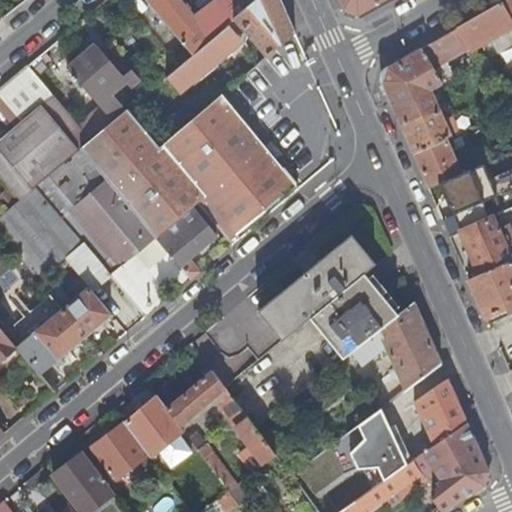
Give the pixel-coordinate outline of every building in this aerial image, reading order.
[(146,0),(193,53),(227,25),(236,18),(256,0),(221,0),(196,15),(183,0),(146,0)] [(281,0),(256,0),(236,18),(267,56),(275,49),(295,32),(288,16),(286,12),(281,0)] [(358,13),(381,0),(339,0),(343,8),(346,9),(355,12),(358,13)] [(511,0),(505,0),(500,3),(511,24),(511,0)] [(497,57),(511,48),(511,24),(500,3),(486,11),(456,27),(468,47),(471,53),(489,43),(497,57)] [(353,17),(355,12),(346,9),(345,14),(353,17)] [(227,25),(193,53),(167,75),(179,89),(239,38),(227,25)] [(104,104),(80,124),(93,138),(116,118),(110,111),(124,99),(112,86),(124,76),(131,86),(141,78),(122,56),(114,64),(97,43),(68,68),(95,100),(97,99),(104,104)] [(442,83),(422,48),(386,69),(381,83),(413,154),(450,138),(429,91),(442,83)] [(22,122),(0,140),(0,178),(19,200),(36,185),(39,183),(51,173),(83,146),(93,138),(80,124),(54,93),(29,64),(26,66),(6,83),(0,88),(0,95),(6,103),(22,122)] [(93,138),(83,146),(108,177),(156,236),(194,205),(198,202),(231,244),(240,237),(237,233),(283,194),(285,196),(298,186),(277,160),(274,162),(221,95),(161,146),(129,107),(125,111),(116,118),(93,138)] [(458,134),(450,138),(413,154),(419,169),(428,188),(456,176),(462,173),(452,151),(463,146),(458,134)] [(129,296),(145,316),(166,299),(171,295),(146,265),(136,253),(155,237),(156,236),(108,177),(76,203),(51,173),(39,183),(110,273),(112,276),(123,266),(140,286),(129,296)] [(456,176),(428,188),(433,200),(436,206),(464,194),(456,176)] [(0,215),(0,233),(40,281),(65,259),(85,242),(36,185),(19,200),(0,215)] [(166,249),(189,279),(199,271),(188,258),(217,234),(194,205),(156,236),(155,237),(166,249)] [(460,232),(479,274),(480,276),(510,264),(511,263),(505,248),(511,244),(511,232),(508,224),(497,229),(491,218),(460,232)] [(318,311),(366,273),(376,264),(352,235),(258,313),(282,341),(312,316),(318,311)] [(136,253),(146,265),(166,249),(155,237),(136,253)] [(89,287),(90,289),(110,273),(85,242),(65,259),(89,287)] [(479,274),(469,280),(488,324),(511,313),(511,268),(510,264),(480,276),(479,274)] [(115,279),(129,296),(140,286),(123,266),(112,276),(115,279)] [(344,357),(353,350),(397,315),(370,279),(366,273),(318,311),(312,316),(344,357)] [(62,309),(85,337),(112,315),(90,289),(89,287),(62,309)] [(18,347),(40,375),(85,337),(62,309),(50,294),(6,332),(18,347)] [(405,389),(442,362),(434,345),(430,335),(415,301),(397,315),(353,350),(364,363),(386,346),(405,389)] [(0,361),(18,347),(6,332),(0,325),(0,361)] [(266,463),(276,455),(255,426),(226,387),(213,370),(167,408),(166,408),(181,426),(216,396),(266,463)] [(434,444),(468,420),(458,397),(449,377),(414,401),(434,444)] [(184,430),(181,426),(166,408),(167,408),(158,394),(127,421),(126,421),(149,453),(163,472),(167,468),(156,453),(160,450),(163,455),(172,466),(192,451),(179,434),(183,431),(184,430)] [(383,480),(407,463),(383,406),(360,424),(365,435),(352,450),(359,468),(378,469),(383,480)] [(433,499),(442,511),(443,511),(473,493),(485,485),(490,471),(482,452),(468,420),(434,444),(421,453),(434,470),(443,483),(437,487),(433,499)] [(149,453),(126,421),(90,448),(113,480),(149,453)] [(198,431),(189,438),(228,491),(237,485),(198,431)] [(91,458),(85,451),(54,475),(74,503),(83,496),(88,501),(93,497),(98,504),(112,494),(87,460),(91,458)] [(412,460),(424,477),(434,470),(421,453),(412,460)] [(372,511),(394,496),(397,500),(413,488),(412,486),(424,477),(412,460),(407,463),(383,480),(339,511),(372,511)] [(266,506),(273,501),(252,473),(246,478),(266,506)] [(227,511),(232,511),(240,506),(228,491),(221,497),(218,499),(227,511)] [(13,511),(4,499),(0,502),(0,511),(13,511)]
